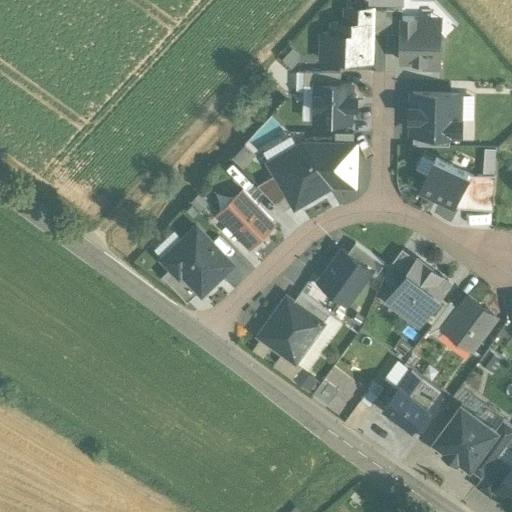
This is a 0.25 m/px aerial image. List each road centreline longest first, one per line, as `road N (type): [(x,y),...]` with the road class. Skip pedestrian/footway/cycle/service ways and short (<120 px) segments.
road 1 (track): [(85,252),(316,0)]
road 2 (tertiary): [(441,511),(203,339)]
road 3 (tertiary): [(203,339),(0,190)]
road 4 (residential): [(203,339),(281,253),(319,225),(381,208)]
road 5 (residential): [(381,208),(503,261)]
road 6 (residential): [(381,208),(382,81)]
